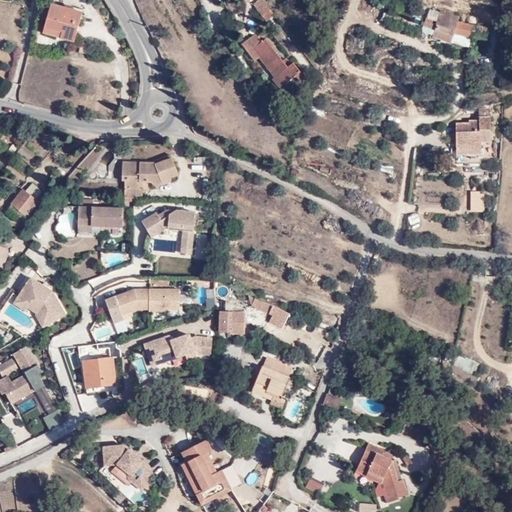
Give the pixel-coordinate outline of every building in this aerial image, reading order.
[(273,15),(262,0),(256,0),(252,2),(265,21),(273,15)] [(74,45),(83,16),(51,6),(44,30),(61,35),(59,40),(74,45)] [(433,32),(441,12),(428,9),(424,28),(433,32)] [(441,12),(433,32),(431,39),(451,45),(454,35),(463,38),(473,39),(489,41),(491,28),(471,26),(458,22),(458,21),(459,17),(450,15),(441,12)] [(59,40),(61,35),(44,30),(42,35),(59,40)] [(283,85),(285,84),(295,75),(301,71),(293,61),(290,64),(289,62),(286,65),(283,60),(266,39),(262,43),(254,33),(241,44),(255,63),(260,59),(278,80),(283,85)] [(96,46),(84,43),(81,54),(94,56),(96,46)] [(295,75),(301,82),(306,78),(301,71),(295,75)] [(479,116),(469,116),(469,121),(456,121),(457,140),(457,151),(481,150),(481,139),(492,139),(491,112),(479,112),(479,116)] [(156,165),(173,159),(171,153),(154,159),(154,162),(156,165)] [(126,200),(135,200),(145,200),(145,188),(142,188),(142,181),(156,181),(156,182),(158,183),(160,185),(162,184),(164,183),(166,181),(165,178),(179,173),(173,159),(156,165),(154,162),(142,161),(141,167),(133,166),(132,180),(127,180),(126,200)] [(141,167),(142,161),(126,161),(125,180),(127,180),(132,180),(133,166),(141,167)] [(48,178),(49,182),(56,185),(62,175),(51,168),(50,169),(49,173),(48,178)] [(22,187),(3,211),(14,219),(20,212),(26,217),(39,200),(36,198),(41,191),(30,182),(24,189),(22,187)] [(469,191),(469,212),(483,213),(483,191),(469,191)] [(93,207),(94,199),(79,198),(79,207),(93,207)] [(102,226),(112,226),(124,226),(125,208),(93,207),(79,207),(79,225),(92,226),(102,226)] [(196,233),(198,213),(179,211),(164,222),(159,215),(145,224),(155,239),(171,229),(187,230),(186,232),(196,233)] [(164,222),(179,211),(170,212),(161,217),(164,222)] [(416,212),(406,216),(409,226),(419,222),(416,212)] [(102,235),(112,235),(112,226),(102,226),(102,235)] [(196,233),(186,232),(185,250),(195,250),(196,233)] [(55,288),(40,279),(27,298),(40,306),(44,300),(51,305),(54,308),(50,310),(54,318),(57,316),(61,322),(77,312),(63,289),(57,285),(55,288)] [(124,320),(123,316),(140,311),(151,311),(151,312),(167,312),(167,311),(182,311),(182,291),(137,290),(107,299),(114,323),(124,320)] [(207,310),(216,310),(217,290),(208,290),(207,310)] [(276,310),(275,301),(256,293),(253,301),(276,310)] [(248,305),(229,297),(228,307),(222,307),(222,329),(247,329),(248,305)] [(27,298),(25,301),(37,309),(40,306),(27,298)] [(44,300),(40,306),(48,312),(47,312),(55,325),(61,322),(57,316),(54,318),(50,310),(54,308),(51,305),(44,300)] [(144,345),(151,367),(184,356),(193,352),(194,355),(196,355),(210,358),(211,341),(195,338),(190,340),(188,336),(171,342),(163,344),(161,339),(144,345)] [(244,341),(225,337),(223,359),(240,362),(244,341)] [(280,356),(291,361),(294,351),(282,347),(280,356)] [(10,382),(0,388),(0,392),(4,399),(7,397),(11,394),(12,396),(11,397),(14,401),(15,400),(17,403),(35,392),(37,394),(43,391),(46,389),(40,378),(44,376),(39,368),(36,363),(36,362),(35,362),(35,361),(34,361),(34,360),(33,360),(33,359),(33,358),(32,358),(32,357),(31,357),(30,357),(30,356),(29,356),(29,355),(28,355),(28,354),(27,354),(26,354),(26,353),(25,353),(24,353),(24,352),(23,352),(14,358),(27,379),(14,388),(10,382)] [(193,352),(184,356),(187,363),(196,360),(194,355),(193,352)] [(277,392),(286,395),(293,374),(291,373),(295,362),(291,361),(280,356),(270,353),(266,363),(264,362),(256,386),(276,393),(277,392)] [(455,355),(452,367),(475,372),(478,360),(455,355)] [(82,362),(86,388),(116,382),(112,357),(82,362)] [(0,371),(0,375),(5,383),(20,375),(13,362),(0,371)] [(66,424),(46,389),(37,394),(51,418),(52,419),(45,424),(51,433),(66,424)] [(287,403),(289,396),(286,395),(277,392),(276,393),(275,398),(287,403)] [(328,396),(325,405),(339,410),(343,402),(328,396)] [(245,446),(267,451),(271,438),(249,432),(245,446)] [(380,451),(383,447),(374,441),(360,467),(369,472),(372,468),(387,477),(394,505),(400,504),(399,502),(412,498),(410,491),(408,491),(406,481),(399,483),(397,474),(393,475),(391,467),(395,460),(380,451)] [(211,444),(185,458),(190,466),(184,469),(205,508),(237,491),(227,473),(221,475),(212,458),(217,455),(211,444)] [(122,446),(103,448),(104,466),(116,465),(126,473),(127,480),(140,490),(143,487),(147,491),(153,484),(149,480),(152,477),(152,476),(149,468),(142,463),(122,446)] [(395,460),(398,455),(383,447),(380,451),(395,460)] [(399,483),(406,481),(398,455),(395,460),(391,467),(393,475),(397,474),(399,483)] [(126,473),(116,465),(111,471),(121,479),(126,473)] [(383,481),(390,506),(394,505),(387,477),(372,468),(369,472),(383,481)] [(304,487),(318,494),(324,483),(310,476),(304,487)] [(356,511),(375,511),(377,506),(360,501),(356,511)]
